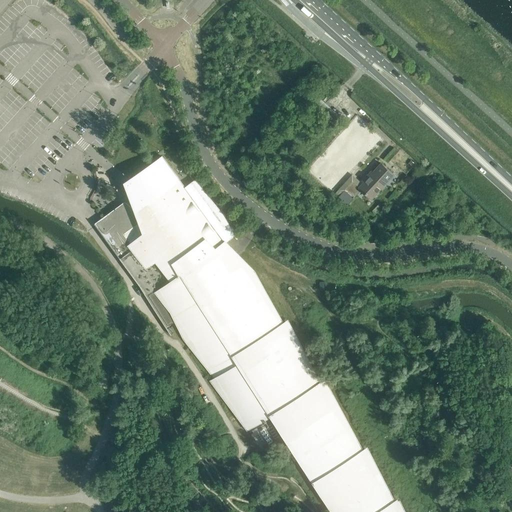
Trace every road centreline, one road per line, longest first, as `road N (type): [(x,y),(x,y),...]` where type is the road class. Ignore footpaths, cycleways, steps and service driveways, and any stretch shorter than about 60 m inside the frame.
road 1 (unknown): [(511,278),(461,257),(352,264),(280,238),(232,203),(187,141),(154,72),(83,0)]
road 2 (unclassified): [(511,265),(465,247),(349,254),(268,220),(210,165),(164,46)]
road 3 (primary): [(511,189),(304,0)]
road 4 (unknown): [(0,346),(106,410),(109,511)]
